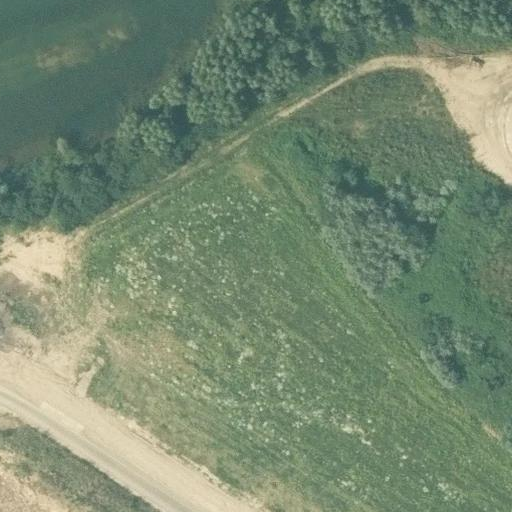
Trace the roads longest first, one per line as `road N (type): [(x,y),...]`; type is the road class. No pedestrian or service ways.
road 1 (track): [(86,235),(345,76),(420,59),(468,66)]
road 2 (unclassified): [(182,511),(0,394)]
road 3 (track): [(511,70),(468,66),(478,141),(511,181)]
